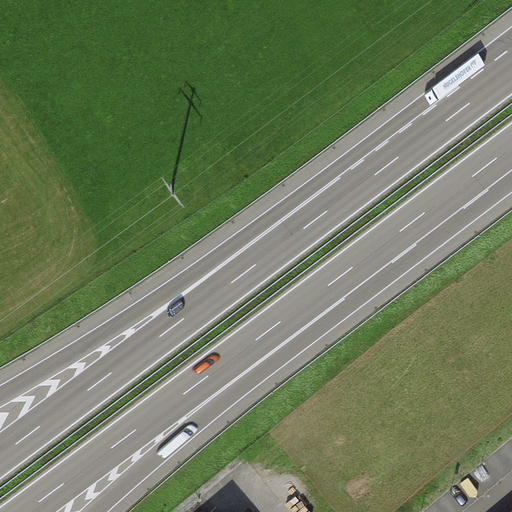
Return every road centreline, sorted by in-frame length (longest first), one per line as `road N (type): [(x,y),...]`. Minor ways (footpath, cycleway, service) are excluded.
road 1 (motorway): [(368,181),(0,458)]
road 2 (motorway): [(368,181),(0,396)]
road 3 (motorway): [(27,511),(346,272)]
road 4 (motorway): [(96,511),(346,272)]
road 5 (motorway): [(346,272),(511,146)]
road 6 (motorway): [(511,72),(368,181)]
